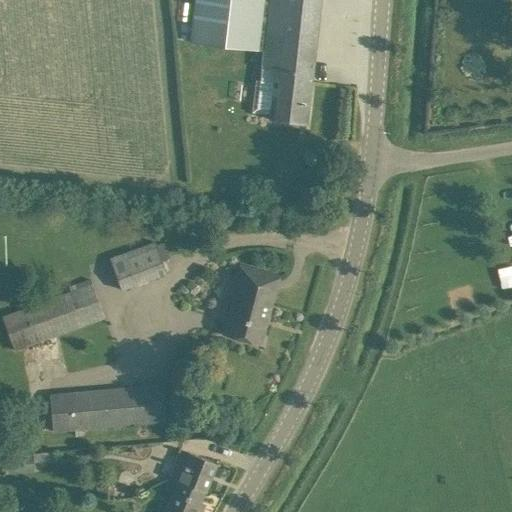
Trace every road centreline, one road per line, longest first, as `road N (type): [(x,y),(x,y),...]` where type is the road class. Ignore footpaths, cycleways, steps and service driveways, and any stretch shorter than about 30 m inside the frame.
road 1 (tertiary): [(235,511),(286,425),(350,276),(371,158)]
road 2 (tertiary): [(371,158),(383,0)]
road 3 (unclassified): [(371,158),(408,162),(511,146)]
